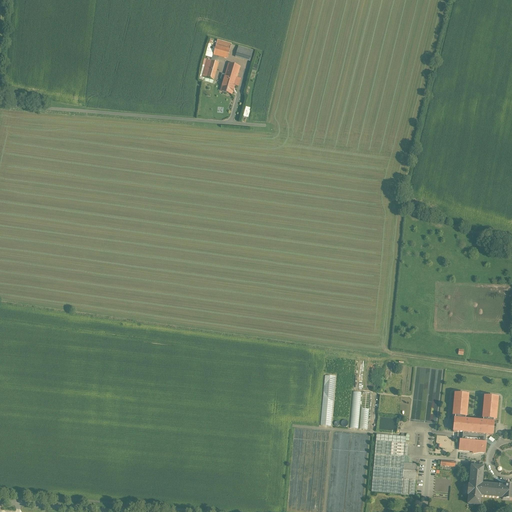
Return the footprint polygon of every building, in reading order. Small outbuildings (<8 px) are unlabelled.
[(232,45),(217,41),(213,55),(228,59),(232,45)] [(253,52),(238,48),(235,58),(250,62),(253,52)] [(219,64),(207,61),(203,77),(215,80),(219,64)] [(225,77),(240,82),(241,79),(238,78),(241,68),(228,65),(225,77)] [(240,82),(225,77),(221,92),(234,95),(237,86),(239,86),(240,82)] [(370,394),(353,393),(350,429),(368,430),(370,394)] [(471,396),(454,394),(452,419),(455,419),(454,433),(465,434),(465,441),(462,441),(461,452),(489,455),(490,443),(486,443),(487,436),(498,437),(500,421),(501,422),(503,400),(488,398),(486,421),(469,420),(471,396)] [(376,435),(371,492),(416,495),(418,466),(404,465),(406,437),(376,435)] [(487,468),(472,467),(469,506),(483,507),(484,498),(511,500),(511,487),(485,485),(487,468)]
